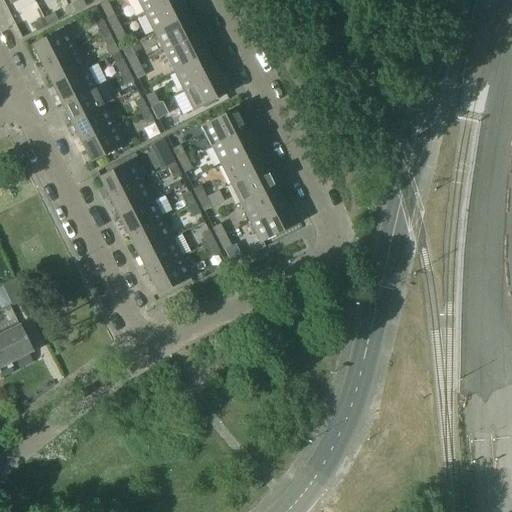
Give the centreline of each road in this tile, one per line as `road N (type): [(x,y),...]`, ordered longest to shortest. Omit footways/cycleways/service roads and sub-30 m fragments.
road 1 (unclassified): [(282,511),(329,449),(355,388),(446,0)]
road 2 (residential): [(149,351),(313,262),(333,233),(217,0)]
road 3 (residential): [(149,351),(19,101)]
road 4 (residential): [(0,474),(149,351)]
